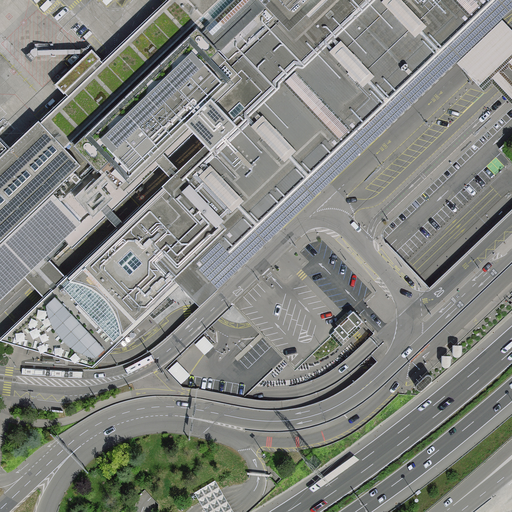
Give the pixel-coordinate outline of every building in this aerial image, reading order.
[(172,0),(133,37),(125,45),(104,65),(92,52),(88,56),(56,87),(68,98),(41,125),(39,123),(9,151),(0,142),(0,300),(24,278),(46,258),(98,209),(104,203),(153,158),(161,151),(187,127),(207,149),(182,173),(174,181),(125,226),(119,231),(70,278),(68,281),(45,301),(37,309),(31,315),(13,331),(5,339),(21,343),(97,365),(104,358),(179,287),(199,268),(231,238),(233,236),(457,23),(460,21),(481,0),(172,0)] [(511,0),(481,0),(460,21),(457,23),(233,236),(231,238),(199,268),(179,287),(195,304),(389,120),(453,59),(473,39),(498,16),(511,1),(511,0)] [(473,39),(453,59),(464,70),(485,92),(493,84),(497,88),(506,98),(511,104),(511,30),(509,27),(498,16),(473,39)] [(511,139),(501,150),(511,160),(511,139)] [(161,151),(153,158),(166,173),(174,181),(182,173),(174,166),(161,151)] [(104,203),(98,209),(112,224),(119,231),(125,226),(118,218),(104,203)] [(46,258),(24,278),(38,294),(45,301),(68,281),(60,273),(46,258)] [(364,323),(355,313),(336,330),(346,340),(364,323)] [(194,493),(200,502),(205,511),(233,511),(228,502),(217,484),(215,481),(194,493)]
